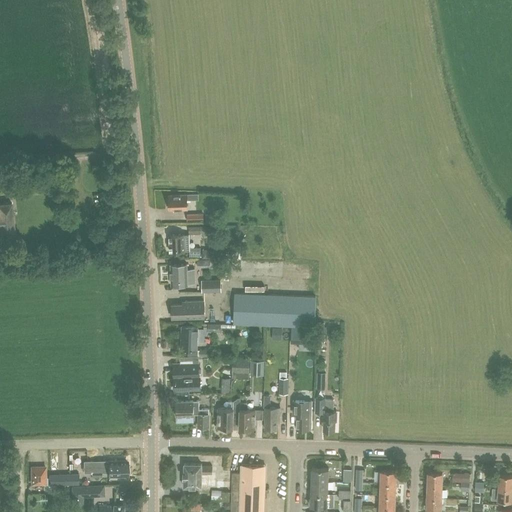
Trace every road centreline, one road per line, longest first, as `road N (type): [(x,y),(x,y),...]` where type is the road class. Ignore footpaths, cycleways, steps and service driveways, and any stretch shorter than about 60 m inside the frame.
road 1 (secondary): [(151,441),(144,255),(119,0)]
road 2 (unclassified): [(0,444),(151,441)]
road 3 (residential): [(296,446),(151,441)]
